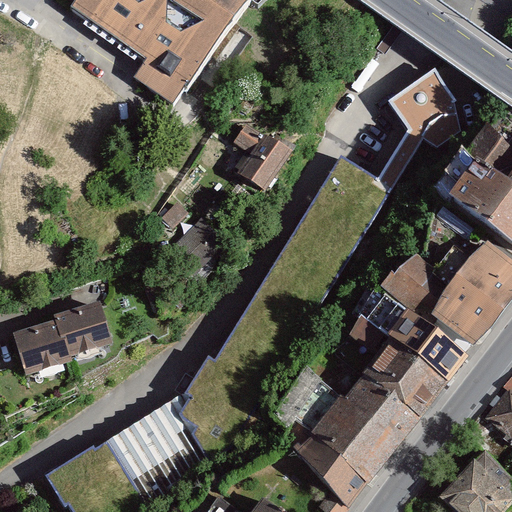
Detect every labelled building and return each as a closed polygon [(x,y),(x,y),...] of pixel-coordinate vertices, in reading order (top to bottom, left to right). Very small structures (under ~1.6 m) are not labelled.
[(248,0),(75,0),(67,12),(144,66),(133,84),(171,112),(182,96),(246,3),(248,0)] [(65,508),(67,511),(176,511),(212,490),(306,334),(393,195),(418,162),(488,96),(428,55),(375,94),(411,136),(380,186),(341,164),(213,369),(206,364),(189,394),(100,448),(43,483),(58,511),(65,508)] [(511,154),(484,134),(465,161),(473,167),(445,205),(511,253),(511,154)] [(278,175),(230,150),(218,173),(267,198),(278,175)] [(169,240),(188,223),(169,201),(150,218),(169,240)] [(202,217),(178,242),(205,267),(229,242),(202,217)] [(431,273),(413,260),(378,290),(428,325),(472,263),(449,247),(431,273)] [(469,353),(511,292),(511,268),(483,247),(472,263),(428,325),(469,353)] [(345,511),(461,364),(371,294),(343,347),(369,370),(282,458),(333,498),(322,511),(345,511)] [(49,328),(63,362),(104,349),(90,311),(47,323),(49,328)] [(65,368),(63,362),(49,328),(5,340),(16,382),(65,368)] [(507,449),(511,443),(511,399),(506,393),(478,423),(507,449)] [(511,511),(511,491),(480,459),(436,504),(444,511),(511,511)] [(268,511),(255,500),(245,511),(268,511)]
